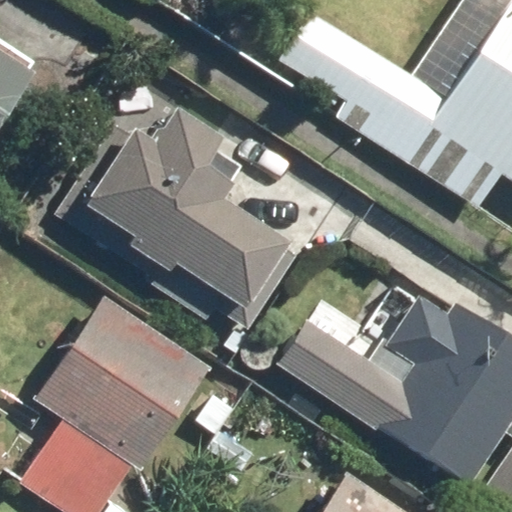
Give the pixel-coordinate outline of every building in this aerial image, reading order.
[(511,0),(461,0),(415,75),(310,9),(281,55),(346,95),(333,115),(474,203),(493,173),(511,185),(511,0)] [(0,48),(0,117),(32,69),(0,48)] [(220,130),(175,103),(159,130),(136,116),(122,138),(105,128),(52,214),(231,323),(284,236),(220,197),(232,177),(202,159),(220,130)] [(274,361),(467,485),(485,456),(511,414),(511,336),(425,281),(373,362),(303,316),(274,361)] [(29,398),(59,418),(17,481),(62,511),(100,511),(132,466),(137,469),(209,365),(101,292),(29,398)] [(511,501),(511,453),(489,486),(511,501)] [(311,511),(428,511),(408,511),(342,467),(311,511)]
